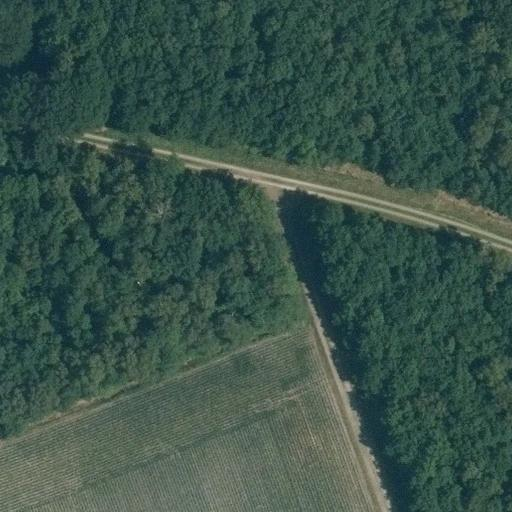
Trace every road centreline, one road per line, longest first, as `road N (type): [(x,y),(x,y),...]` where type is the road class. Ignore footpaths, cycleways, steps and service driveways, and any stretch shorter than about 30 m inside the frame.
road 1 (unclassified): [(511,250),(349,198),(0,120)]
road 2 (unknown): [(248,175),(381,511)]
